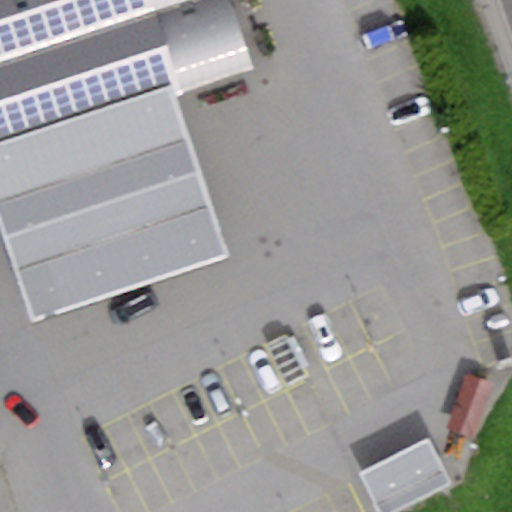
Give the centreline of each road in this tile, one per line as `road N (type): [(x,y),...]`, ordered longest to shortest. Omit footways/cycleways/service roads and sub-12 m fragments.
road 1 (unknown): [(197,511),(404,403),(425,364),(418,307),(350,204)]
road 2 (unknown): [(0,403),(83,511)]
